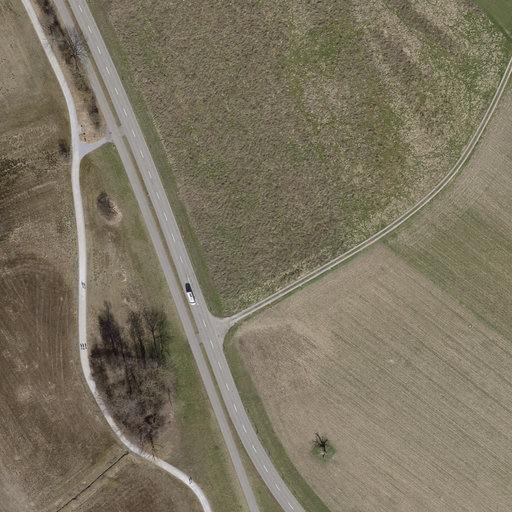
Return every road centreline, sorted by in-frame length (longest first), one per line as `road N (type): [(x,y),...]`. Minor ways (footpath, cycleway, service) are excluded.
road 1 (tertiary): [(295,511),(233,401),(76,0)]
road 2 (track): [(193,340),(347,255),(429,197),(469,148),(511,63)]
